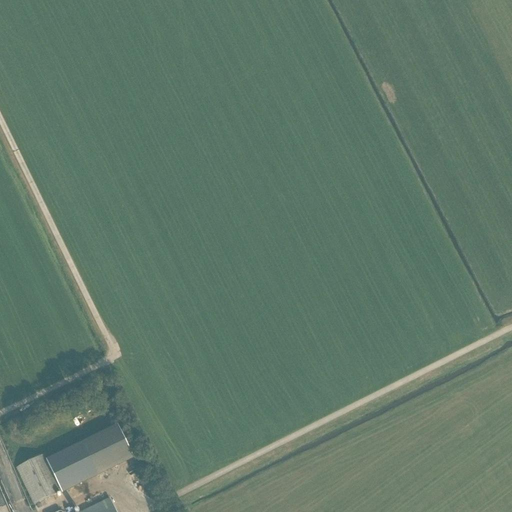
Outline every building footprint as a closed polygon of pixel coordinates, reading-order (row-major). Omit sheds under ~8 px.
[(137,457),(121,425),(49,459),(64,492),(137,457)] [(0,472),(6,484),(14,481),(0,450),(0,472)] [(61,492),(43,455),(16,468),(34,505),(61,492)] [(115,511),(109,498),(80,511),(115,511)] [(11,511),(7,502),(0,505),(0,511),(11,511)]
